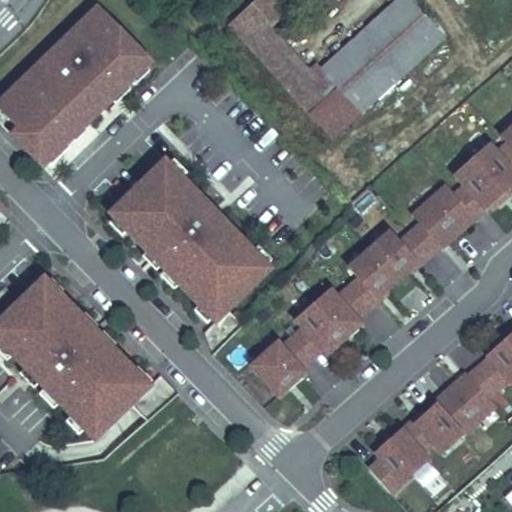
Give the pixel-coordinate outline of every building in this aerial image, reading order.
[(341,68),(333,60),(309,82),(262,32),(268,27),(271,29),(289,12),(276,0),(265,0),(232,31),(311,116),(338,91),(361,116),(443,40),(409,4),(341,68)] [(405,0),(396,0),(333,60),(341,68),(409,4),(405,0)] [(109,97),(147,59),(98,8),(84,21),(92,29),(72,49),(64,41),(43,62),(50,70),(5,115),(22,131),(15,138),(40,164),(86,119),(91,123),(113,101),(109,97)] [(72,49),(92,29),(84,21),(64,41),(72,49)] [(151,64),(147,59),(109,97),(113,101),(116,104),(131,90),(128,87),(132,82),(135,85),(150,71),(147,68),(151,64)] [(50,70),(43,62),(0,104),(0,123),(15,138),(22,131),(5,115),(50,70)] [(91,123),(86,119),(40,164),(45,169),(50,163),(53,166),(71,149),(68,146),(74,140),(77,143),(88,132),(85,129),(91,123)] [(511,150),(511,130),(502,140),(511,150)] [(492,149),(511,171),(511,150),(502,140),(492,149)] [(489,146),(472,162),(503,196),(511,187),(511,171),(492,149),(489,146)] [(166,160),(162,164),(177,179),(181,176),(183,178),(188,173),(175,160),(170,165),(166,160)] [(472,162),(455,177),(456,179),(484,209),(485,211),(488,209),(503,196),(472,162)] [(205,302),(222,319),(269,272),(251,254),(255,251),(225,220),(221,224),(208,210),(211,206),(183,178),(181,176),(177,179),(162,164),(115,210),(131,227),(127,231),(149,253),(153,249),(184,280),(180,285),(201,306),(205,302)] [(456,179),(446,188),(474,219),(484,209),(456,179)] [(511,187),(503,196),(505,198),(511,192),(511,187)] [(446,188),(414,217),(420,223),(441,248),(443,249),(475,220),(474,219),(446,188)] [(503,196),(488,209),(491,212),(505,198),(503,196)] [(131,227),(115,210),(111,215),(115,219),(111,223),(123,235),(127,231),(131,227)] [(420,223),(409,233),(431,257),(441,248),(420,223)] [(392,232),(371,251),(398,281),(409,271),(419,262),(400,241),(392,232)] [(409,233),(400,241),(419,262),(409,271),(412,274),(431,257),(409,233)] [(278,264),(260,246),(255,251),(251,254),(269,272),(278,264)] [(162,275),(175,289),(180,285),(184,280),(153,249),(149,253),(144,257),(158,271),(162,267),(167,271),(162,275)] [(371,251),(351,269),(360,279),(378,299),(387,291),(398,281),(371,251)] [(46,279),(42,283),(57,299),(62,295),(65,291),(54,280),(50,283),(46,279)] [(350,289),(370,311),(390,294),(387,291),(378,299),(360,279),(350,289)] [(42,283),(0,324),(0,341),(3,344),(5,342),(17,354),(14,357),(28,370),(30,368),(64,402),(61,405),(75,419),(78,416),(90,428),(87,431),(98,442),(149,392),(133,376),(137,371),(115,348),(110,353),(80,322),(85,318),(62,295),(57,299),(42,283)] [(370,311),(350,289),(339,298),(360,321),(370,311)] [(332,290),(315,306),(346,340),(363,325),(360,321),(339,298),(332,290)] [(201,306),(197,310),(213,327),(222,319),(205,302),(201,306)] [(325,352),(329,355),(346,340),(315,306),(298,321),(305,329),(325,352)] [(80,322),(110,353),(115,348),(118,345),(105,332),(102,335),(97,330),(100,327),(88,315),(85,318),(80,322)] [(295,338),(315,361),(325,352),(305,329),(295,338)] [(295,338),(284,348),(305,370),(315,361),(295,338)] [(492,352),(495,355),(510,342),(507,339),(492,352)] [(17,354),(5,342),(3,344),(0,346),(0,352),(9,362),(14,357),(17,354)] [(494,359),(511,379),(511,345),(510,342),(495,355),(492,358),(494,359)] [(255,367),(281,397),(308,373),(305,370),(284,348),(281,343),(255,367)] [(483,368),(511,399),(511,397),(511,379),(494,359),(483,368)] [(64,402),(30,368),(28,370),(23,375),(37,390),(42,385),(47,390),(42,395),(56,409),(61,405),(64,402)] [(133,376),(149,392),(153,387),(149,383),(152,380),(141,368),(137,371),(133,376)] [(473,378),(500,408),(511,399),(483,368),(473,378)] [(442,406),(469,436),(500,408),(473,378),(471,375),(439,404),(441,407),(442,406)] [(421,424),(448,455),(469,436),(442,406),(441,407),(430,416),(421,424)] [(408,431),(429,455),(440,446),(421,424),(430,416),(428,413),(408,431)] [(87,431),(90,428),(78,416),(75,419),(70,423),(82,436),(87,431)] [(376,470),(397,493),(434,461),(429,455),(408,431),(382,454),(388,460),(376,470)]
